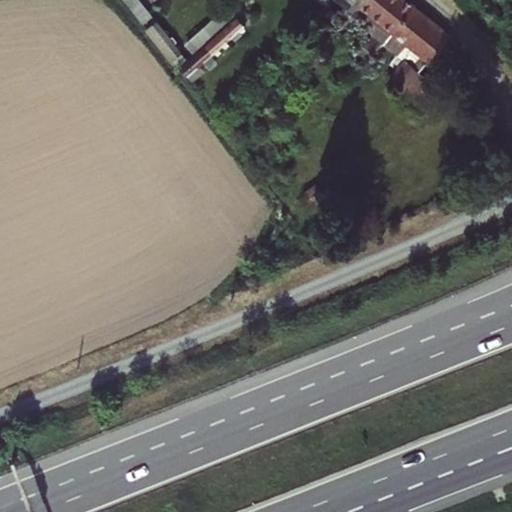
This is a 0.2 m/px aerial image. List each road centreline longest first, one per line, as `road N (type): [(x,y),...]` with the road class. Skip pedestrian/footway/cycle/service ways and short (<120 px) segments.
road 1 (track): [(511,202),(0,424)]
road 2 (motorway): [(456,346),(35,511)]
road 3 (track): [(426,0),(511,111)]
road 4 (motorway): [(393,475),(511,428)]
road 5 (motorway): [(393,475),(511,457)]
